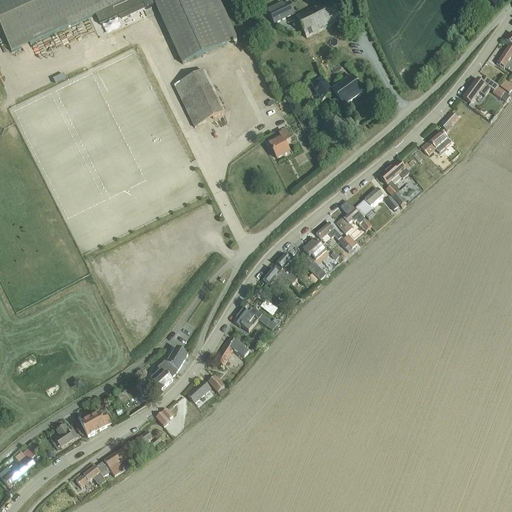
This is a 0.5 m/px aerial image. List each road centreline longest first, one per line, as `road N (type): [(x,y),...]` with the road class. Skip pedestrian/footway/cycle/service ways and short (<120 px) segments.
road 1 (tertiary): [(210,349),(262,271),(433,118),(511,15)]
road 2 (residential): [(511,12),(236,259)]
road 3 (residential): [(236,259),(141,362),(0,464)]
road 4 (unknown): [(166,80),(143,37),(131,32),(55,67),(30,71),(0,57)]
road 5 (unknown): [(166,80),(218,60),(241,86),(242,134),(204,161)]
road 6 (tertiary): [(11,511),(50,473),(133,426)]
road 7 (unclassified): [(36,511),(133,426)]
